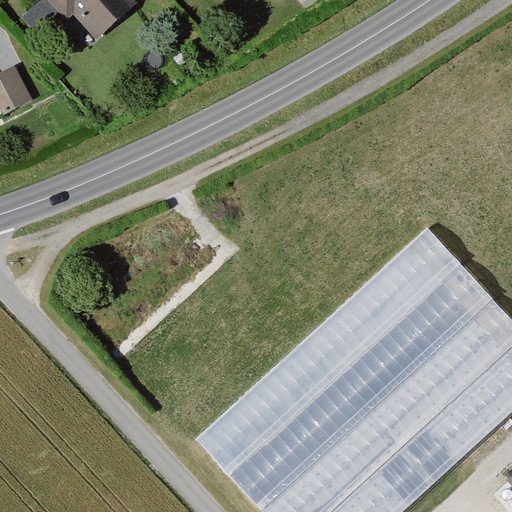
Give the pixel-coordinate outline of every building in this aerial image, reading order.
[(45,36),(63,13),(45,0),(39,0),(24,20),(45,36)] [(136,4),(131,0),(49,0),(96,45),(136,4)] [(265,0),(275,11),(287,0),(265,0)] [(511,314),(459,257),(229,468),(269,511),(392,511),(511,402),(511,314)] [(511,465),(503,474),(511,484),(511,465)]
